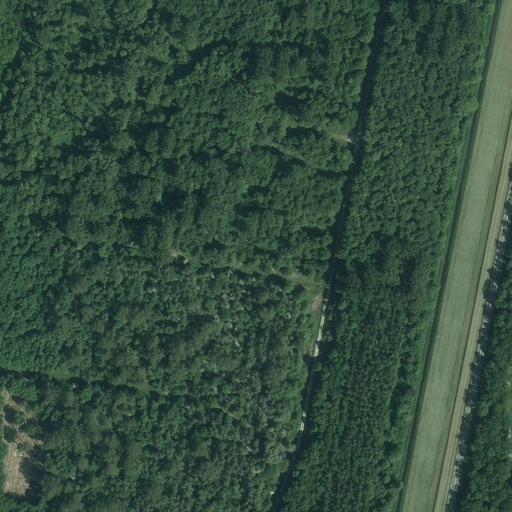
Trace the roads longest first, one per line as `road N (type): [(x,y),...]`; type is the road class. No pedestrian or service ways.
road 1 (track): [(273,511),(304,418),(385,0)]
road 2 (track): [(391,511),(492,0)]
road 3 (track): [(0,60),(73,87),(357,140)]
road 4 (primary): [(449,511),(511,191)]
road 5 (track): [(0,368),(200,400),(295,452)]
